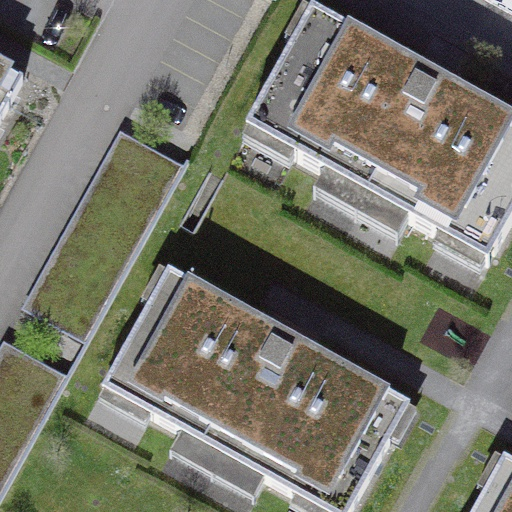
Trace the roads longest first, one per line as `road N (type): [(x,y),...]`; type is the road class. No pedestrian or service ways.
road 1 (residential): [(0,278),(153,0)]
road 2 (residential): [(417,511),(511,339)]
